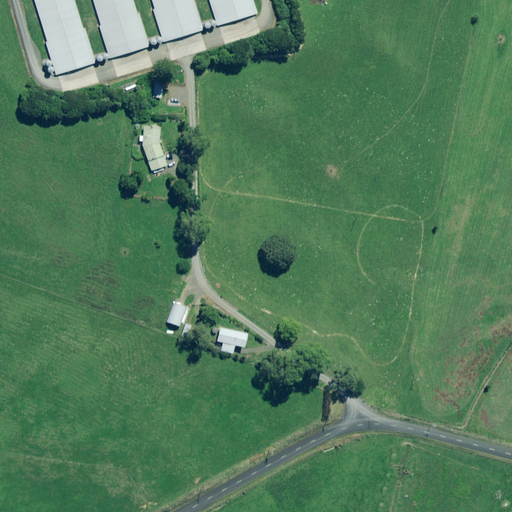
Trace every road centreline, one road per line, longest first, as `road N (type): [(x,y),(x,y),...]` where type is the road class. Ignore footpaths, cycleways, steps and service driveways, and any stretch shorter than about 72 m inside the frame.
road 1 (track): [(362,424),(358,411),(205,282),(191,54)]
road 2 (unclassified): [(511,455),(362,424),(327,433),(183,511)]
road 3 (track): [(271,33),(61,90),(47,76),(23,0)]
